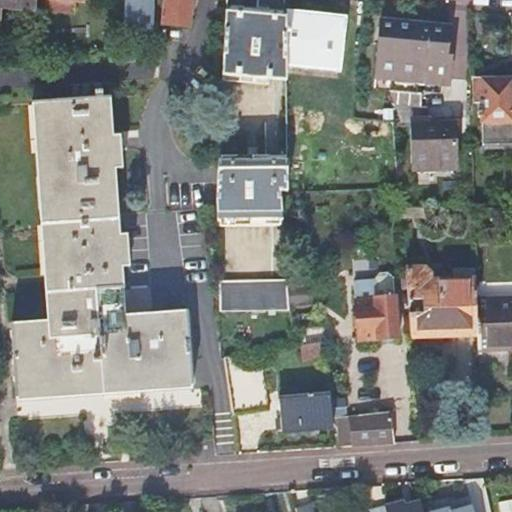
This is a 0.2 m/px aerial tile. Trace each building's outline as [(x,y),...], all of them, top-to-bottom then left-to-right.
[(0,0),(0,7),(36,10),(36,0),(0,0)] [(83,2),(82,0),(46,0),(45,11),(74,14),(75,2),(83,2)] [(191,0),(164,0),(162,26),(189,28),(191,0)] [(133,38),(153,38),(153,31),(154,2),(134,1),(133,38)] [(285,18),(225,14),(222,83),(268,86),(268,81),(285,82),(286,82),(286,67),(285,18)] [(285,14),(285,18),(286,67),(338,73),(344,20),(285,14)] [(380,25),(375,78),(391,79),(390,93),(406,133),(417,134),(412,179),(457,183),(461,142),(432,140),(433,134),(431,134),(433,120),(427,119),(429,105),(420,104),(421,91),(450,94),(453,58),(449,58),(450,47),(447,47),(449,31),(380,25)] [(511,78),(475,80),(475,104),(481,104),(481,110),(477,110),(477,118),(482,118),(482,146),(511,145),(511,78)] [(54,328),(13,331),(18,403),(192,392),(187,312),(125,316),(111,97),(104,97),(103,91),(94,91),(94,98),(32,102),(32,105),(40,105),(54,328)] [(206,117),(185,118),(186,133),(207,132),(206,117)] [(286,158),(218,159),(217,193),(217,228),(284,226),(282,193),(287,193),(287,158),(286,158)] [(422,269),(405,270),(410,337),(477,335),(476,301),(475,281),(454,281),(429,282),(429,275),(422,269)] [(454,271),(454,281),(475,281),(475,271),(454,271)] [(353,281),(354,300),(357,341),(397,338),(394,298),(392,278),(386,273),(378,274),(373,279),(353,281)] [(219,282),(220,312),(289,310),(287,281),(219,282)] [(511,299),(476,301),(477,335),(478,366),(509,366),(509,350),(511,350),(511,299)] [(322,330),(290,332),(291,350),(303,348),(323,346),(322,330)] [(324,359),(323,346),(303,348),(304,361),(324,359)] [(271,352),(224,358),(231,409),(263,404),(258,370),(273,368),(271,352)] [(331,420),(329,397),(280,401),(282,432),(332,428),(332,426),(331,420)] [(390,412),(331,420),(332,426),(337,426),(339,448),(393,444),(390,412)] [(421,507),(422,511),(472,511),(470,499),(448,505),(447,501),(421,507)]
